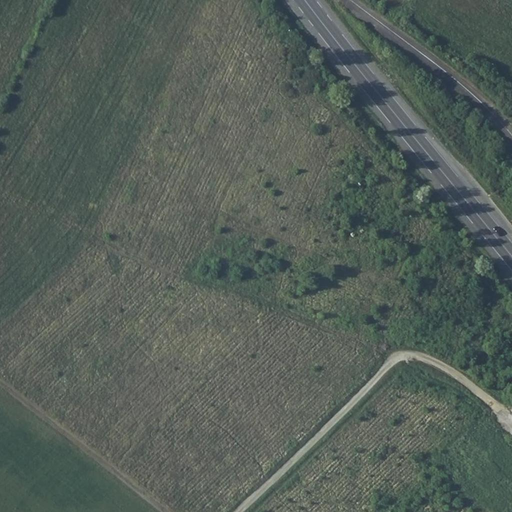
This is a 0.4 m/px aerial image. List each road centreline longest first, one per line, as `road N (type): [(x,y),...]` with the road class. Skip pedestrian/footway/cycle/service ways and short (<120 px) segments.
road 1 (track): [(234,511),(389,361),(407,357),(500,413)]
road 2 (secondary): [(305,0),(511,259)]
road 3 (unclassified): [(511,143),(344,0)]
